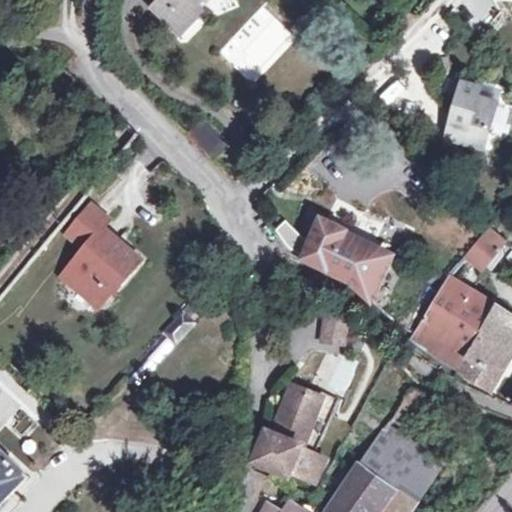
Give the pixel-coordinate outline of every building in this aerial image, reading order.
[(157,0),(151,8),(177,34),(200,10),(194,5),(198,0),(157,0)] [(479,88),(460,83),(445,138),(482,149),(495,103),(476,97),(479,88)] [(209,159),(223,143),(201,121),(185,137),(209,159)] [(84,251),(103,229),(110,221),(93,207),(68,236),(84,251)] [(271,232),(291,251),(304,238),(284,219),(271,232)] [(391,255),(383,252),(380,257),(342,239),(345,234),(320,222),(305,253),(301,261),(349,283),(368,302),(391,255)] [(140,260),(103,229),(84,251),(61,279),(92,304),(106,287),(112,292),(140,260)] [(380,257),(383,252),(345,234),(342,239),(380,257)] [(497,259),(494,257),(502,248),(485,235),(466,258),(482,271),(485,268),(487,270),(497,259)] [(301,261),(305,253),(297,249),(293,257),(301,261)] [(414,336),(413,338),(417,341),(461,369),(463,367),(481,335),(486,327),(497,309),(447,279),(432,306),(414,336)] [(106,287),(92,304),(98,309),(112,292),(106,287)] [(481,335),(463,367),(471,373),(469,378),(491,391),(511,354),(511,317),(497,309),(486,327),(481,335)] [(180,311),(161,331),(174,344),(192,323),(180,311)] [(344,319),(323,317),(320,344),(342,346),(344,319)] [(174,344),(161,331),(121,377),(135,389),(174,344)] [(297,382),(295,389),(321,398),(300,450),(303,451),(314,456),(338,400),(297,382)] [(291,474),(293,476),(303,451),(300,450),(321,398),(295,389),(291,387),(273,435),(265,432),(254,462),(288,478),(291,474)] [(399,429),(422,394),(411,389),(410,389),(388,422),(399,429)] [(394,492),(379,511),(412,511),(415,508),(439,468),(417,453),(420,447),(385,425),(357,465),(394,492)] [(0,505),(27,476),(0,450),(0,505)] [(303,451),(293,476),(314,484),(324,460),(314,456),(303,451)] [(379,511),(394,492),(357,465),(351,474),(325,511),(379,511)]
